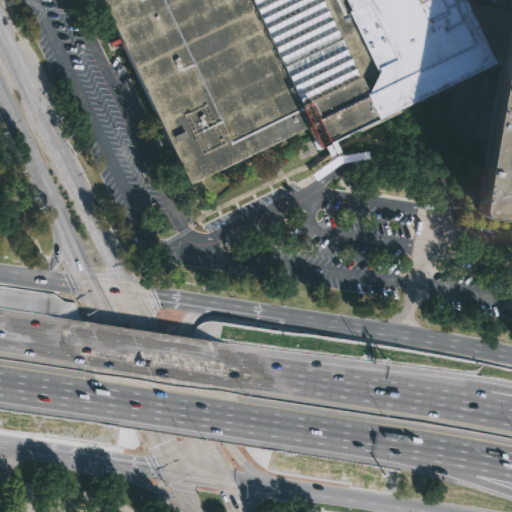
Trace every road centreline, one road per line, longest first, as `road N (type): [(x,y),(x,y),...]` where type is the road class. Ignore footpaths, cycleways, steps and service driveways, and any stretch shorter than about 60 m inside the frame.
road 1 (tertiary): [(131,295),(0,29)]
road 2 (secondary): [(511,356),(243,311)]
road 3 (motorway): [(511,411),(254,373)]
road 4 (secondary): [(230,309),(192,318),(184,343),(227,440),(277,486)]
road 5 (secondary): [(221,477),(431,511)]
road 6 (tertiary): [(221,477),(131,295)]
road 7 (tertiary): [(89,288),(175,471)]
road 8 (motorway): [(254,373),(63,344)]
road 9 (motorway): [(97,398),(267,422)]
road 10 (motorway): [(350,438),(511,492)]
road 11 (motorway): [(350,438),(511,463)]
road 12 (tertiary): [(0,97),(60,222)]
